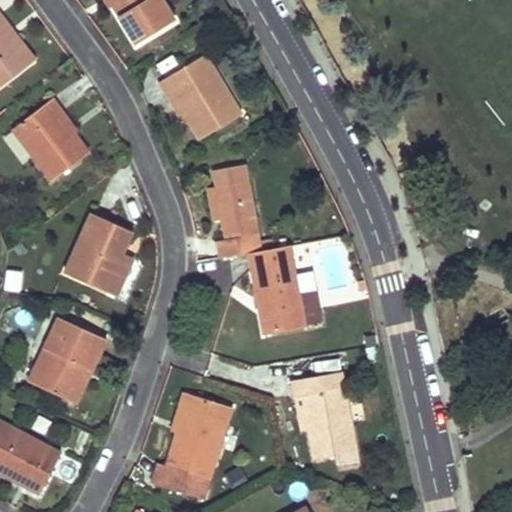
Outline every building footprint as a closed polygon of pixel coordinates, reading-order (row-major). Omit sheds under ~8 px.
[(135,44),(173,21),(160,0),(114,0),(116,2),(113,4),(123,22),(135,44)] [(0,87),(34,61),(14,35),(10,39),(2,29),(0,26),(0,87)] [(204,56),(157,83),(167,100),(172,97),(186,119),(199,140),(240,116),(204,56)] [(53,99),(12,130),(52,181),(88,153),(72,131),(70,133),(63,123),(58,116),(63,112),(53,99)] [(214,171),(217,187),(222,219),(224,228),(226,239),(216,241),(219,258),(229,257),(249,253),(258,251),(243,165),(214,171)] [(217,187),(207,189),(212,221),(222,219),(217,187)] [(132,232),(92,214),(65,274),(109,293),(123,261),(119,258),(123,250),(132,232)] [(259,305),(265,334),(320,324),(313,290),(297,293),(288,245),(258,251),(249,253),(259,305)] [(8,270),(5,290),(19,292),(22,272),(8,270)] [(365,280),(357,282),(359,292),(367,290),(365,283),(365,280)] [(105,340),(59,318),(29,382),(68,399),(82,368),(91,371),(97,357),(105,340)] [(340,372),(292,380),(293,388),(295,398),(303,396),(314,460),(338,455),(340,468),(357,465),(340,372)] [(181,392),(167,435),(176,437),(188,394),(181,392)] [(154,480),(204,494),(230,405),(188,394),(176,437),(172,451),(169,464),(159,461),(154,480)] [(295,398),(302,433),(309,432),(303,396),(295,398)] [(0,471),(6,475),(7,473),(27,483),(26,486),(40,493),(60,453),(0,421),(0,471)]
